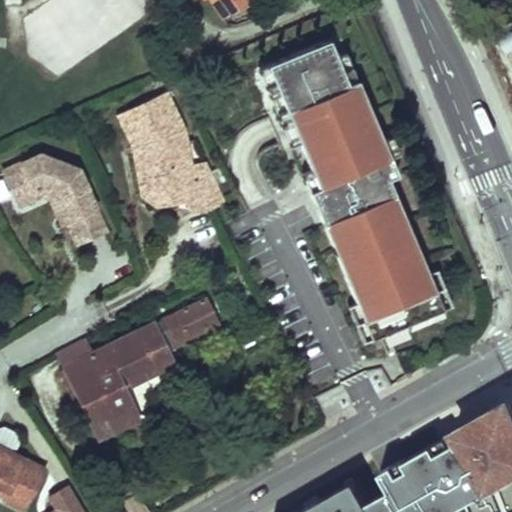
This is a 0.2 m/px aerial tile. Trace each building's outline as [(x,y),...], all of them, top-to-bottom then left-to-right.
[(48,0),(16,22),(54,78),(155,8),(149,0),(48,0)] [(249,0),(210,0),(221,14),(249,0)] [(329,44),(269,68),(332,221),(323,226),(365,328),(433,296),(379,170),(387,168),(354,83),(347,88),(329,44)] [(164,93),(117,116),(133,147),(140,144),(143,150),(144,189),(153,198),(176,187),(182,200),(187,209),(209,209),(213,207),(222,203),(190,140),(183,141),(183,130),(164,93)] [(140,144),(133,147),(134,197),(153,215),(182,200),(176,187),(153,198),(144,189),(143,150),(140,144)] [(87,192),(77,169),(38,152),(1,169),(14,198),(39,186),(53,194),(66,222),(94,209),(87,192)] [(19,209),(53,194),(39,186),(14,198),(19,209)] [(105,231),(94,209),(66,222),(76,244),(105,231)] [(218,322),(206,297),(176,312),(188,337),(218,322)] [(162,318),(175,344),(188,337),(176,312),(162,318)] [(142,340),(157,332),(152,323),(137,330),(142,340)] [(385,346),(408,338),(403,323),(380,331),(385,346)] [(172,363),(157,332),(142,340),(137,330),(93,352),(63,367),(97,437),(137,417),(122,387),(172,363)] [(56,352),(63,367),(93,352),(85,337),(56,352)] [(384,490),(365,501),(371,511),(511,511),(511,415),(504,397),(444,433),(449,443),(431,453),(426,445),(397,459),(402,469),(392,474),(387,465),(375,472),(384,490)] [(44,469),(13,453),(19,440),(16,433),(3,427),(0,427),(0,487),(6,491),(3,497),(2,499),(23,510),(44,469)] [(371,511),(365,501),(354,480),(312,504),(315,510),(311,511),(307,511),(305,508),(297,511),(371,511)] [(82,511),(67,482),(43,494),(51,510),(46,511),(82,511)]
